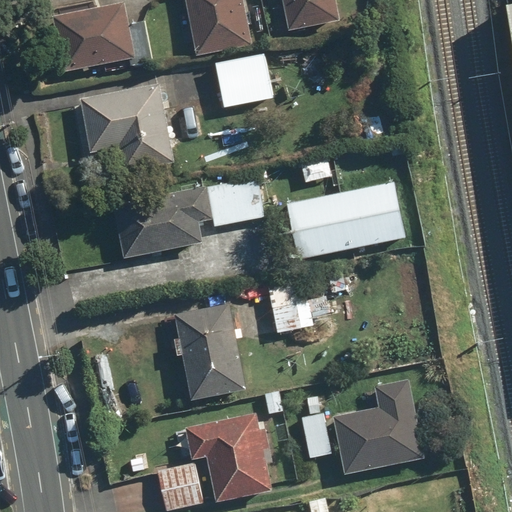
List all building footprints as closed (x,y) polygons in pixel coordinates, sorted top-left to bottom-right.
[(184,0),(196,56),(252,45),(242,0),(184,0)] [(280,0),(286,27),(336,17),(332,0),(280,0)] [(47,19),(56,71),(149,54),(143,23),(126,26),(122,5),(47,19)] [(220,109),(273,99),(269,78),(280,75),(276,55),(265,57),(264,53),(211,64),(220,109)] [(174,164),(156,83),(77,100),(88,153),(119,146),(125,174),(174,164)] [(111,203),(122,259),(200,244),(197,224),(212,221),(213,226),(264,216),(257,175),(111,203)] [(391,184),(285,207),(296,259),(402,236),(391,184)] [(287,282),(265,287),(274,328),(295,324),(287,282)] [(223,299),(170,311),(192,403),(244,390),(223,299)] [(375,410),(333,417),(342,472),(422,459),(409,380),(371,386),(375,410)] [(321,413),(299,418),(308,460),(330,456),(321,413)] [(258,430),(256,416),(184,429),(190,460),(203,458),(211,503),(270,493),(265,465),(273,464),(267,429),(258,430)] [(195,462),(157,468),(165,511),(202,505),(195,462)]
